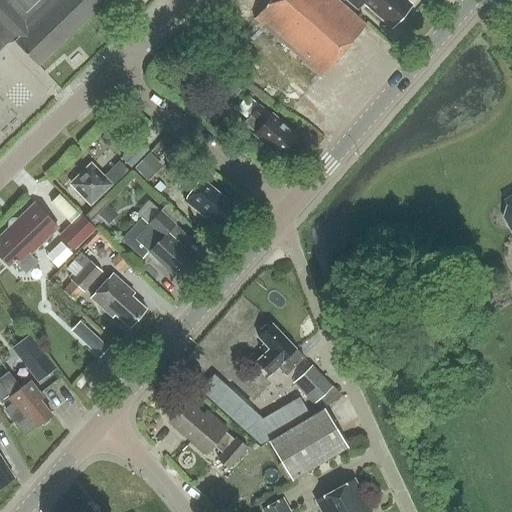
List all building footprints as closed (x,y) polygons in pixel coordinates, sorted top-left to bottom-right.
[(0,0),(0,52),(4,49),(1,46),(7,41),(14,39),(17,41),(15,43),(37,66),(106,0),(0,0)] [(321,77),(366,25),(337,0),(270,0),(254,19),(321,77)] [(392,28),(411,7),(403,0),(347,0),(357,8),(363,2),(392,28)] [(225,112),(241,91),(228,81),(212,103),(225,112)] [(248,96),(236,109),(247,120),(251,116),(259,106),(248,96)] [(270,116),(259,106),(251,116),(247,120),(242,125),(253,135),(254,133),(279,156),(295,137),(270,115),(270,116)] [(138,143),(123,158),(131,166),(146,151),(138,143)] [(150,154),(136,168),(149,181),(163,167),(150,154)] [(111,187),(128,171),(118,162),(102,178),(90,166),(71,184),(90,202),(108,184),(111,187)] [(219,224),(233,207),(188,169),(179,180),(187,186),(185,189),(189,193),(184,199),(203,216),(205,213),(219,224)] [(159,182),(153,188),(159,194),(165,188),(159,182)] [(511,196),(504,201),(506,205),(503,217),(511,234),(511,196)] [(0,256),(8,265),(13,260),(22,270),(28,270),(33,264),(34,259),(29,254),(57,228),(34,203),(15,221),(9,221),(9,228),(0,235),(0,256)] [(106,204),(97,214),(106,222),(115,212),(106,204)] [(141,218),(121,239),(142,259),(149,252),(151,254),(149,257),(156,264),(158,261),(173,275),(191,256),(184,249),(166,233),(174,225),(159,212),(150,204),(139,216),(141,218)] [(74,252),(96,230),(81,215),(59,237),(74,252)] [(119,254),(109,263),(118,272),(119,270),(122,273),(130,266),(127,263),(119,254)] [(82,293),(100,274),(87,262),(69,281),(82,293)] [(128,328),(144,310),(130,297),(133,294),(111,274),(89,298),(112,318),(114,315),(128,328)] [(285,375),(303,358),(271,324),(268,327),(264,325),(259,330),(261,334),(257,337),(264,344),(259,348),(263,353),(256,361),(269,375),(277,367),(285,375)] [(89,331),(80,341),(99,359),(108,349),(89,331)] [(30,335),(12,348),(38,382),(55,368),(30,335)] [(313,404),(330,387),(307,362),(289,379),(313,404)] [(0,377),(0,401),(2,404),(9,399),(12,403),(5,409),(13,420),(13,421),(23,434),(37,424),(42,425),(48,420),(48,415),(49,414),(35,396),(38,393),(29,380),(20,387),(8,371),(0,377)] [(214,375),(200,390),(245,430),(263,419),(214,375)] [(205,454),(212,445),(222,453),(217,459),(226,467),(245,445),(235,436),(233,438),(223,430),(224,428),(206,412),(203,415),(187,402),(169,422),(205,454)] [(291,480),(347,447),(324,409),(269,442),(291,480)] [(0,486),(13,479),(0,459),(0,486)] [(364,511),(360,504),(365,501),(354,481),(315,503),(320,511),(364,511)] [(289,511),(282,498),(260,510),(261,511),(289,511)]
